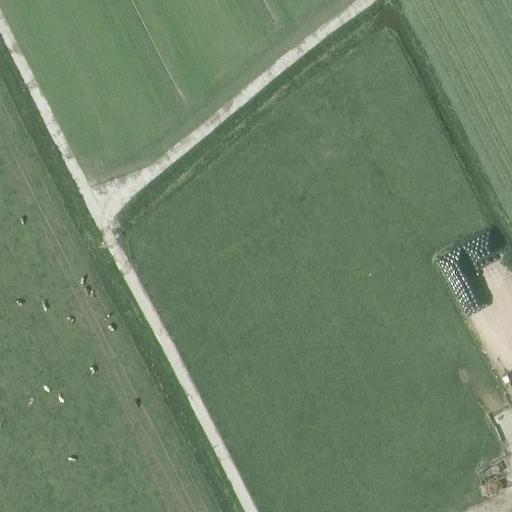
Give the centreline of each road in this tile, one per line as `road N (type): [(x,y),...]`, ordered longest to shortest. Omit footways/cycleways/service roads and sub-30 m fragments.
road 1 (track): [(252,511),(0,17)]
road 2 (track): [(98,209),(369,0)]
